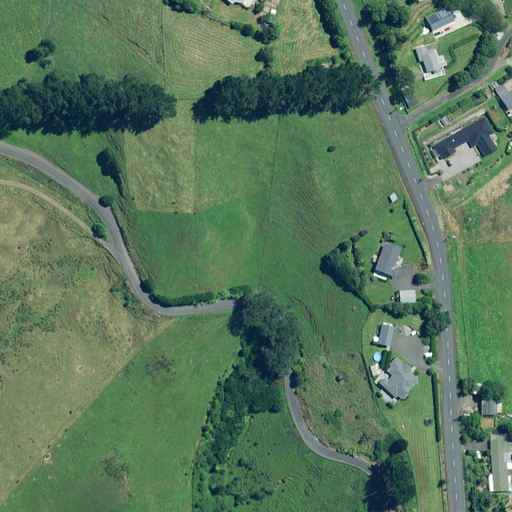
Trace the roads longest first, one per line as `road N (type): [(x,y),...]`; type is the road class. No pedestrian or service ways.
road 1 (unknown): [(382,511),(377,481),(365,467),(318,452),(298,434),(275,325),(262,301),(146,312),(96,205),(33,159),(0,147)]
road 2 (unclassified): [(459,511),(437,247),(343,0)]
